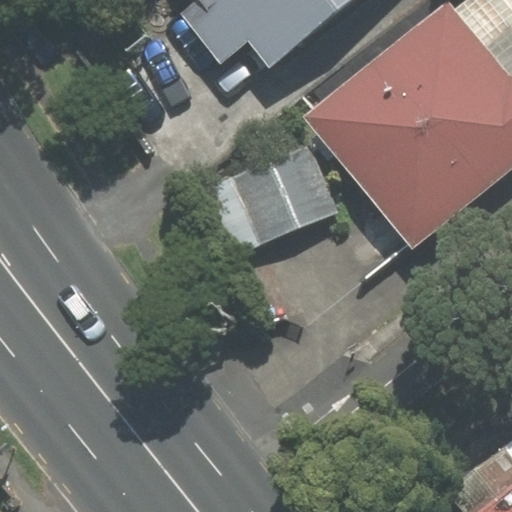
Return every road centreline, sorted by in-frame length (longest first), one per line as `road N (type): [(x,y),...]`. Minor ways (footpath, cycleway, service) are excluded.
road 1 (residential): [(511,273),(206,511)]
road 2 (primary): [(0,240),(206,511)]
